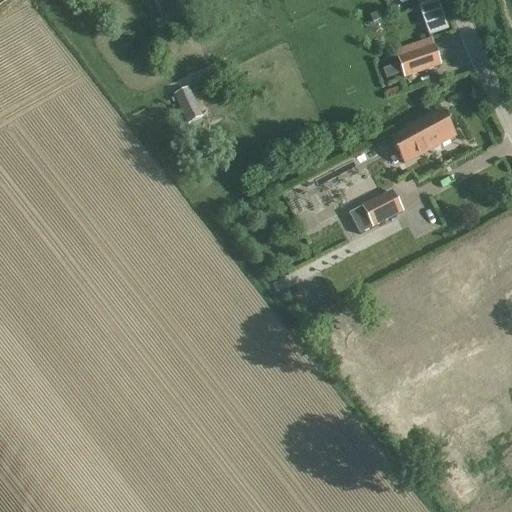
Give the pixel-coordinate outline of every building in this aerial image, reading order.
[(177,0),(166,0),(160,3),(166,14),(181,7),(177,0)] [(414,0),(428,38),(447,30),(437,0),(414,0)] [(433,47),(397,59),(403,79),(440,66),(433,47)] [(189,89),(174,96),(187,126),(203,119),(189,89)] [(441,115),(391,143),(400,163),(407,159),(409,162),(453,137),(441,115)] [(372,230),(403,214),(392,192),(361,208),(372,230)] [(511,260),(499,234),(481,243),(429,269),(450,311),(481,295),(483,300),(498,292),(496,288),(511,279),(511,260)] [(301,292),(291,297),(298,310),(308,305),(301,292)] [(511,314),(511,312),(492,320),(446,343),(460,372),(400,400),(418,437),(507,396),(511,392),(511,360),(502,341),(504,340),(501,335),(511,329),(511,314)]
